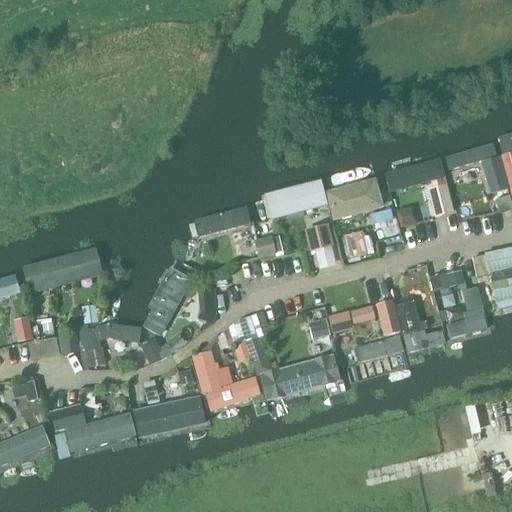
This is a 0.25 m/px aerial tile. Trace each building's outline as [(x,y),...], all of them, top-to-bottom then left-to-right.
[(511,132),(496,137),(500,154),(511,151),(511,132)] [(449,156),(454,172),(495,161),(490,144),(449,156)] [(511,192),(511,153),(500,157),(510,193),(511,192)] [(385,174),(389,190),(441,176),(436,160),(385,174)] [(436,190),(434,190),(429,199),(434,220),(453,215),(444,178),(434,181),(436,190)] [(327,195),(335,223),(383,210),(375,182),(327,195)] [(263,198),(270,225),(326,210),(319,184),(263,198)] [(191,223),(195,241),(251,228),(247,211),(191,223)] [(304,232),(310,253),(333,247),(327,225),(304,232)] [(271,237),(253,242),(258,260),(276,256),(275,254),(272,239),(271,237)] [(272,239),(275,254),(282,253),(279,237),(272,239)] [(511,250),(486,255),(495,303),(496,303),(497,310),(511,307),(511,300),(511,299),(511,250)] [(97,254),(27,269),(32,293),(102,278),(97,254)] [(143,326),(162,336),(192,282),(173,272),(143,326)] [(0,281),(0,298),(19,293),(14,278),(0,281)] [(413,302),(394,307),(401,336),(426,330),(425,323),(419,324),(413,302)] [(383,337),(400,333),(392,303),(375,307),(383,337)] [(375,321),(372,308),(349,313),(353,326),(375,321)] [(353,330),(348,313),(328,319),(332,335),(353,330)] [(14,321),(18,343),(32,340),(28,318),(14,321)] [(442,330),(447,349),(491,337),(486,318),(442,330)] [(330,337),(327,325),(309,329),(312,342),(330,337)] [(85,342),(86,348),(100,346),(99,342),(98,342),(95,329),(78,333),(80,343),(85,342)] [(104,344),(139,346),(140,331),(104,330),(104,344)] [(402,341),(406,360),(444,351),(440,332),(402,341)] [(185,345),(179,336),(163,346),(169,355),(185,345)] [(154,340),(141,346),(150,367),(160,362),(164,360),(155,340),(154,340)] [(251,361),(256,376),(271,370),(261,340),(245,345),(251,361)] [(339,354),(343,371),(402,357),(398,340),(339,354)] [(239,365),(251,361),(245,345),(234,349),(239,365)] [(86,348),(87,352),(90,368),(104,366),(100,346),(86,348)] [(192,359),(203,395),(219,390),(210,355),(192,359)] [(261,380),(267,402),(333,384),(327,362),(261,380)] [(22,385),(23,386),(11,389),(13,401),(25,398),(26,404),(38,401),(33,382),(22,385)] [(142,384),(145,395),(157,392),(154,382),(142,384)] [(203,397),(208,413),(257,398),(252,382),(203,397)] [(134,415),(141,440),(203,425),(197,400),(134,415)] [(80,406),(49,414),(54,433),(82,426),(80,418),(83,417),(80,406)] [(63,436),(70,459),(136,439),(129,416),(63,436)] [(0,445),(0,472),(50,455),(42,431),(0,445)]
